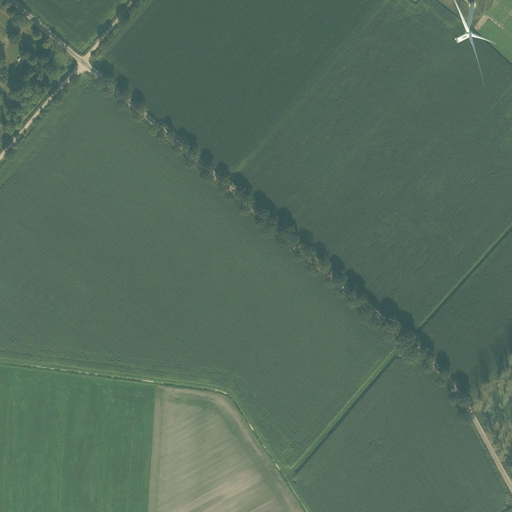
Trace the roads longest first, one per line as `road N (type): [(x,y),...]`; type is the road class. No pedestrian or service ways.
road 1 (unclassified): [(511,491),(446,376),(10,0)]
road 2 (track): [(136,0),(0,157)]
